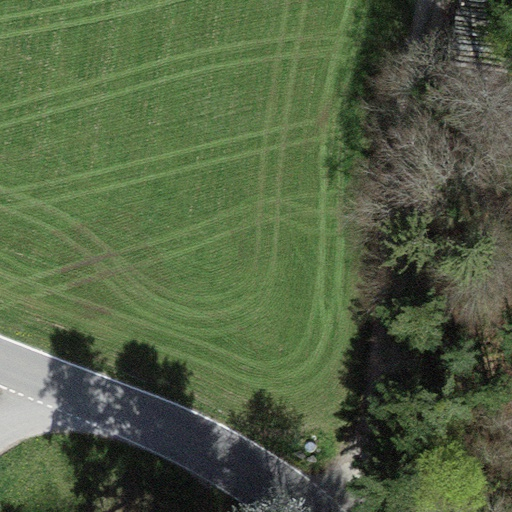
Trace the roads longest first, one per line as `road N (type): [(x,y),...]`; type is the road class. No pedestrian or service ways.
road 1 (track): [(441,0),(368,486),(344,511)]
road 2 (tertiary): [(0,361),(172,431),(303,511)]
